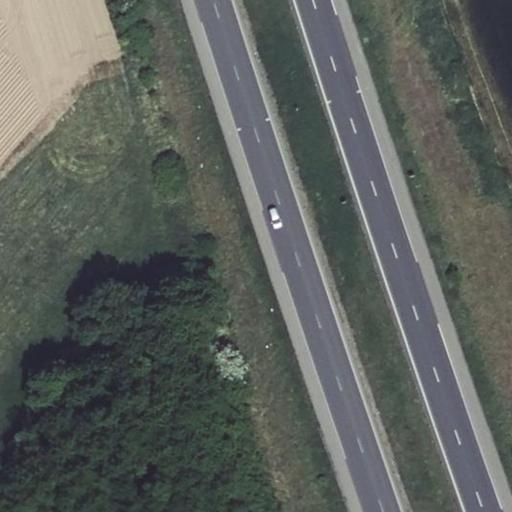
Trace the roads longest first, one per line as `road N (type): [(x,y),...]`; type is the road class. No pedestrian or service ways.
road 1 (motorway): [(483,511),(312,0)]
road 2 (motorway): [(212,0),(382,511)]
